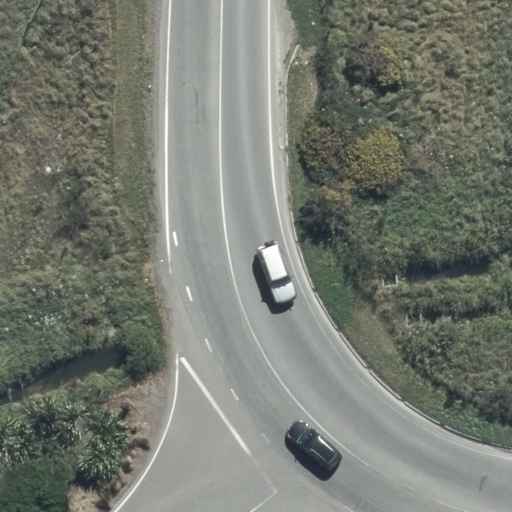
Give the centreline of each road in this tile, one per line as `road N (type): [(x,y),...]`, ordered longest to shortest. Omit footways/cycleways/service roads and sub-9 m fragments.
road 1 (tertiary): [(337,430),(260,344),(233,262),(223,183),(227,0)]
road 2 (tertiary): [(504,511),(453,497),(337,430)]
road 3 (unclassified): [(337,430),(248,511)]
